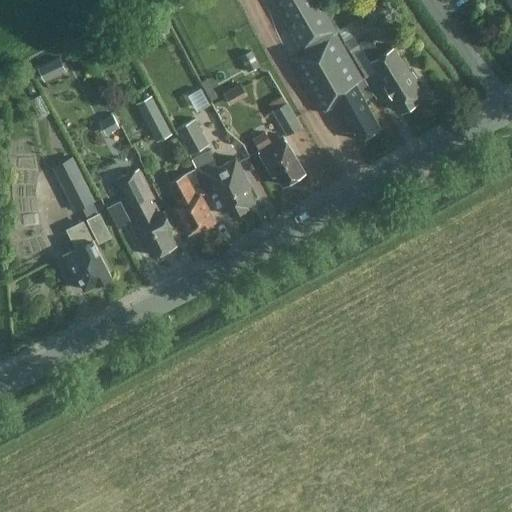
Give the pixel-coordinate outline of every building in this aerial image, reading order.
[(273,0),(287,24),(303,51),(289,59),(319,111),(336,102),(357,139),(379,126),(363,98),(372,93),(363,77),(361,78),(316,0),(273,0)] [(146,20),(156,36),(168,30),(158,13),(146,20)] [(359,42),(360,44),(375,71),(374,72),(386,93),(388,92),(399,112),(416,102),(416,100),(423,96),(394,47),(381,54),(370,35),(359,42)] [(247,72),(259,66),(251,50),(239,57),(247,72)] [(36,66),(43,81),(66,71),(59,55),(36,66)] [(215,82),(194,93),(203,109),(224,98),(215,82)] [(169,130),(150,95),(135,103),(154,138),(169,130)] [(267,105),(286,136),(301,127),(281,96),(267,105)] [(105,134),(118,127),(112,114),(98,121),(105,134)] [(207,143),(193,118),(174,128),(188,153),(207,143)] [(271,142),(264,131),(252,138),(256,145),(257,146),(257,147),(259,150),(271,142)] [(272,176),(276,174),(282,184),(303,171),(282,136),(271,142),(259,150),(257,150),(272,176)] [(197,168),(195,169),(207,190),(215,186),(230,215),(247,206),(246,205),(254,200),(248,187),(250,186),(235,157),(216,167),(207,149),(191,157),(197,168)] [(73,156),(51,167),(74,211),(96,200),(73,156)] [(169,226),(148,187),(139,168),(117,179),(139,223),(136,225),(151,255),(174,243),(166,227),(169,226)] [(207,190),(195,169),(167,183),(178,204),(174,206),(188,232),(199,226),(204,229),(211,225),(213,219),(200,194),(207,190)] [(111,236),(99,211),(85,218),(98,243),(111,236)] [(109,275),(82,221),(67,229),(76,248),(63,254),(70,269),(73,267),(84,288),(109,275)]
